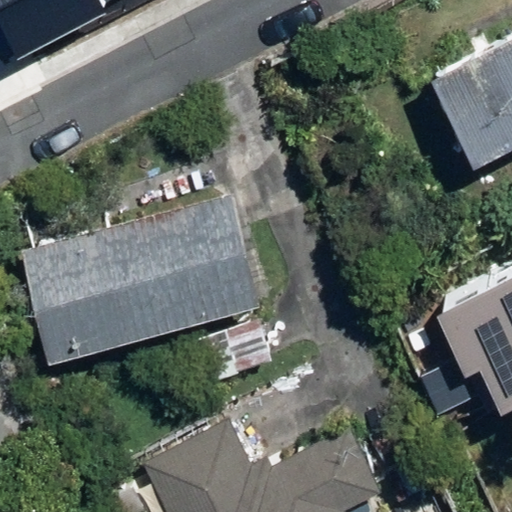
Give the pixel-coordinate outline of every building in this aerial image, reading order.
[(134,0),(0,0),(0,26),(18,61),(134,0)] [(511,33),(427,76),(471,162),(511,140),(511,33)] [(17,249),(45,357),(258,302),(230,194),(17,249)] [(511,263),(432,302),(461,362),(473,356),(496,405),(511,396),(511,263)] [(227,415),(139,457),(165,511),(343,511),(339,503),(376,485),(346,423),(267,461),(263,451),(248,458),(227,415)]
